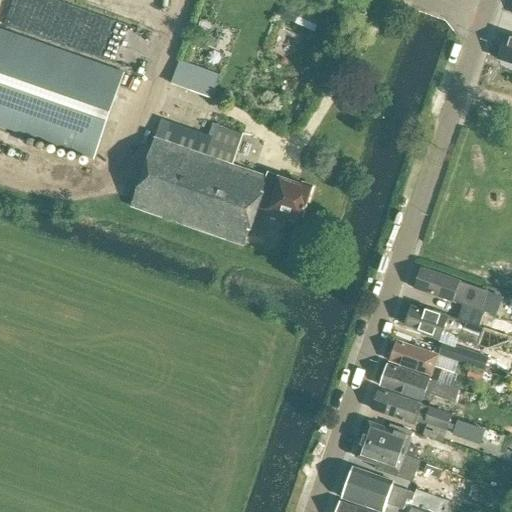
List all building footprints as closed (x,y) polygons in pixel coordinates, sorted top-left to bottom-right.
[(0,128),(92,161),(123,74),(0,30),(0,128)] [(511,37),(506,36),(498,60),(511,64),(511,37)] [(211,100),(219,77),(179,62),(170,85),(211,100)] [(209,136),(162,120),(131,208),(244,247),(257,208),(267,212),(267,211),(269,212),(277,219),(282,217),(290,219),(300,222),(307,201),(311,200),(311,190),(312,188),(269,173),(267,177),(233,166),(243,135),(213,124),(209,136)] [(422,269),(414,290),(454,304),(454,302),(466,307),(466,306),(479,311),(485,294),(472,289),(461,284),(461,283),(422,269)] [(426,314),(412,309),(412,311),(407,313),(407,312),(404,320),(405,320),(407,323),(406,326),(426,333),(425,336),(440,341),(442,335),(478,348),(484,331),(447,317),(447,319),(426,312),(426,314)] [(483,317),(463,310),(459,319),(479,327),(483,317)] [(438,357),(397,342),(390,362),(437,379),(440,371),(454,376),(458,365),(438,358),(438,357)] [(484,371),(488,358),(442,343),(438,356),(484,371)] [(429,381),(388,366),(381,387),(430,404),(433,396),(454,403),(458,391),(429,381)] [(416,422),(422,424),(426,426),(422,435),(442,442),(452,415),(421,404),(379,389),(371,410),(414,426),(416,422)] [(415,460),(418,448),(409,445),(412,434),(391,427),(389,431),(369,423),(362,442),(415,460)] [(480,446),(485,432),(459,423),(455,433),(454,436),(480,446)] [(426,464),(415,460),(362,442),(356,459),(377,466),(375,471),(410,483),(415,470),(423,472),(426,464)] [(436,468),(433,477),(448,483),(451,473),(436,468)] [(378,511),(384,511),(386,507),(387,505),(403,511),(407,500),(412,501),(415,494),(393,486),(394,484),(353,469),(342,499),(378,511)] [(367,511),(340,502),(336,511),(367,511)] [(412,502),(409,511),(445,511),(412,502)]
